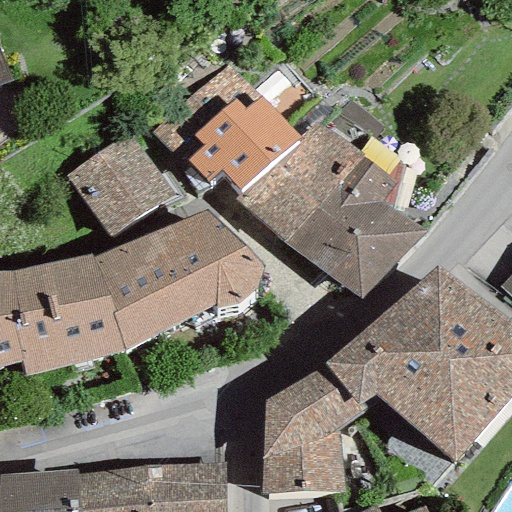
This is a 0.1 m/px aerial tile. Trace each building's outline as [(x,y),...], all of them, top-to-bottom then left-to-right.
[(0,79),(11,78),(4,35),(0,35),(0,79)] [(299,136),(228,67),(150,132),(195,191),(211,185),(221,181),(237,198),(299,136)] [(288,241),(361,154),(314,119),(299,136),(237,198),(288,241)] [(127,137),(63,173),(108,237),(172,200),(127,137)] [(393,181),(361,154),(288,241),(364,304),(424,232),(380,196),(393,181)] [(267,275),(209,214),(96,254),(121,318),(115,321),(128,354),(221,309),(223,311),(243,310),(261,297),(267,275)] [(16,269),(0,268),(0,369),(20,365),(22,377),(128,354),(115,321),(121,318),(96,254),(16,269)] [(511,272),(493,292),(511,309),(511,272)] [(511,324),(439,274),(325,367),(361,403),(374,395),(454,459),(511,393),(511,324)] [(266,400),(262,493),(344,488),(339,427),(366,410),(361,403),(325,367),(266,400)] [(146,463),(75,471),(77,511),(223,511),(224,461),(146,463)] [(77,511),(75,471),(0,477),(0,511),(77,511)]
